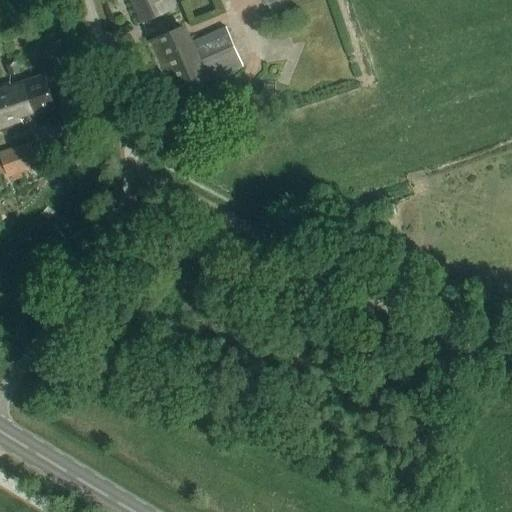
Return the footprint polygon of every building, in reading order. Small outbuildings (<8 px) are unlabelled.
[(175,7),(172,0),(131,0),(140,22),(175,7)] [(262,0),(265,7),(268,6),(272,14),(286,8),(282,0),(262,0)] [(184,25),(146,41),(170,97),(243,65),(226,26),(191,41),(184,25)] [(9,68),(11,77),(19,75),(17,66),(9,68)] [(23,116),(55,106),(44,73),(12,84),(11,79),(0,82),(0,130),(25,123),(23,116)] [(76,117),(42,131),(52,152),(85,133),(76,117)]
